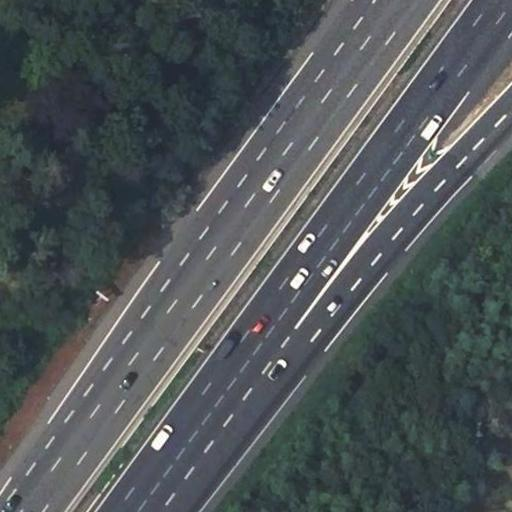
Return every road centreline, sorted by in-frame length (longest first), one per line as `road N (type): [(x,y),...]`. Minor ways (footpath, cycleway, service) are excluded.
road 1 (trunk): [(372,29),(24,511)]
road 2 (trunk): [(248,376),(327,235),(501,0)]
road 3 (trunk): [(248,376),(367,267),(511,109)]
road 4 (trunk): [(148,511),(248,376)]
